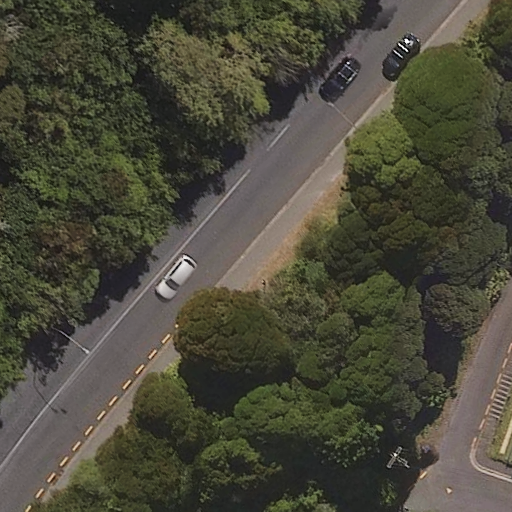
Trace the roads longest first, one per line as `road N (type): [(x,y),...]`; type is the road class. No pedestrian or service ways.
road 1 (tertiary): [(0,471),(125,304),(394,0)]
road 2 (residential): [(511,301),(440,485)]
